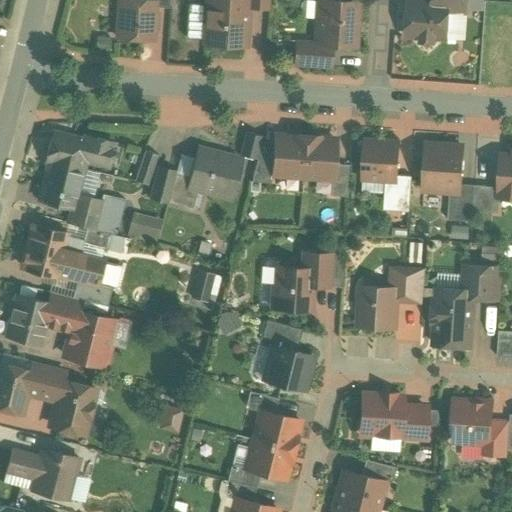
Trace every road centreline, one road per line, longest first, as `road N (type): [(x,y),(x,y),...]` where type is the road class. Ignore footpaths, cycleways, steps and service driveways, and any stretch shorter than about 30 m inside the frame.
road 1 (residential): [(16,77),(375,98)]
road 2 (residential): [(301,511),(340,356),(511,371)]
road 3 (residential): [(375,98),(511,106)]
